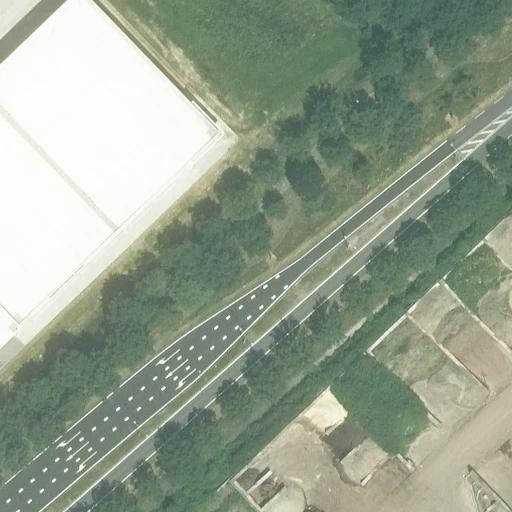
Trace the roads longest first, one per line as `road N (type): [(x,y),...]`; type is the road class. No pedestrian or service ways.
road 1 (primary): [(511,103),(280,283),(10,511)]
road 2 (primary): [(74,511),(511,124)]
road 3 (unknown): [(511,398),(401,511)]
